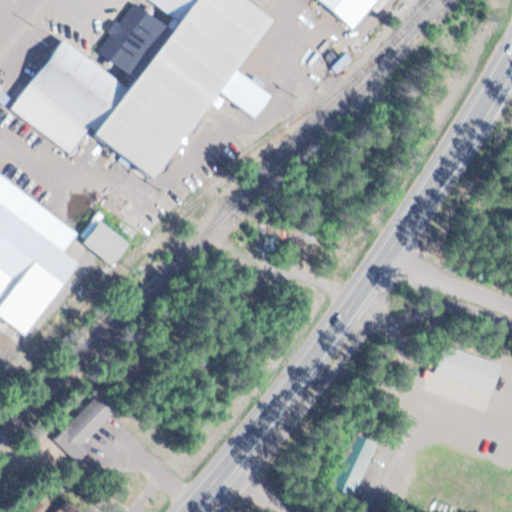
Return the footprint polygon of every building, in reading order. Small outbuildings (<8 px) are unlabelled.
[(149,0),(173,18),(172,20),(139,15),(137,31),(116,28),(112,54),(102,67),(63,39),(10,110),(71,155),(90,130),(156,180),(212,104),(241,108),(255,119),(269,101),(270,93),(238,70),(271,26),(272,15),(252,0),(149,0)] [(326,0),(353,24),(374,0),(326,0)] [(79,232),(0,174),(0,304),(16,283),(48,306),(79,264),(64,252),(79,232)] [(129,245),(101,222),(84,243),(112,265),(129,245)] [(110,416),(94,399),(53,439),(77,463),(94,447),(87,440),(110,416)] [(342,488),(356,493),(374,442),(353,434),(343,460),(351,463),(342,488)]
